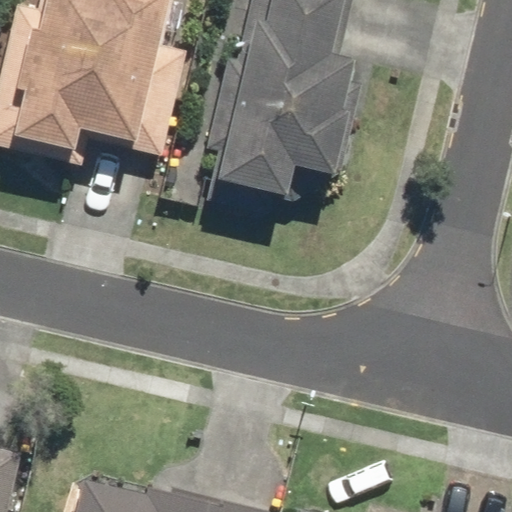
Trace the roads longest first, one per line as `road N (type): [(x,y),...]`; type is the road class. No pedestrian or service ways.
road 1 (residential): [(0,281),(425,381)]
road 2 (residential): [(511,27),(425,381)]
